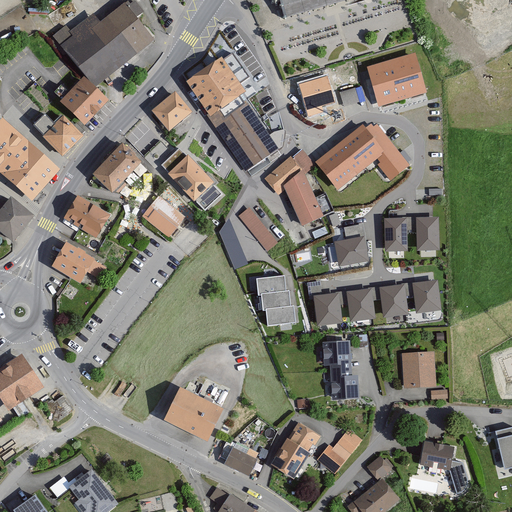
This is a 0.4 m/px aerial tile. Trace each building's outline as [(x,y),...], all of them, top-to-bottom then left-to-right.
[(271,0),(274,8),(283,6),(287,21),(362,0),(271,0)] [(511,0),(439,0),(480,49),(511,22),(511,0)] [(96,89),(155,42),(136,18),(143,13),(136,4),(131,8),(128,4),(103,24),(95,15),(71,33),(67,28),(55,37),(96,89)] [(415,51),(367,65),(378,104),(427,91),(415,51)] [(226,62),(224,59),(189,84),(210,115),(208,117),(246,172),(278,150),(242,98),(248,94),(236,77),(242,73),(232,57),(226,62)] [(87,127),(110,103),(85,79),(71,94),(63,86),(55,94),(63,102),(62,103),(87,127)] [(336,103),(329,79),(301,88),(308,111),(336,103)] [(344,105),(364,99),(360,85),(340,91),(344,105)] [(192,113),(177,94),(154,112),(170,132),(192,113)] [(443,183),(440,104),(428,105),(431,183),(443,183)] [(0,169),(32,198),(61,166),(4,115),(0,119),(0,169)] [(85,137),(63,117),(56,124),(47,116),(37,127),(46,137),(45,138),(65,158),(85,137)] [(367,129),(365,126),(316,165),(338,191),(376,161),(380,165),(377,167),(391,184),(411,168),(388,140),(390,139),(378,125),(374,128),(371,126),(367,129)] [(142,163),(123,146),(95,177),(113,194),(142,163)] [(161,163),(205,210),(223,193),(179,147),(161,163)] [(324,219),(306,175),(315,167),(301,151),(292,159),(291,158),(265,181),(280,198),(286,192),(302,229),(324,219)] [(111,217),(78,198),(65,221),(98,240),(111,217)] [(184,219),(158,199),(143,219),(168,239),(184,219)] [(37,218),(14,200),(0,217),(0,232),(16,245),(37,218)] [(279,244),(249,209),(238,218),(267,254),(279,244)] [(248,263),(229,215),(220,231),(235,268),(248,263)] [(438,215),(416,216),(417,249),(439,248),(438,215)] [(407,216),(384,216),(385,249),(408,249),(407,216)] [(346,238),(334,240),(338,265),(369,259),(363,223),(344,226),(346,238)] [(325,235),(323,230),(312,234),(314,239),(325,235)] [(96,261),(69,245),(54,270),(82,286),(88,275),(98,281),(105,270),(95,264),(96,261)] [(261,292),(286,289),(284,273),(257,276),(259,292),(261,292)] [(437,278),(413,281),(417,311),(442,307),(437,278)] [(409,312),(405,282),(379,285),(384,316),(409,312)] [(372,287),(347,289),(350,319),(375,317),(372,287)] [(266,307),(291,304),(289,288),(286,289),(261,292),(263,308),(266,307)] [(339,291),(314,294),(317,323),(342,321),(339,291)] [(291,304),(266,307),(268,323),(296,320),(294,304),(291,304)] [(353,378),(350,342),(325,344),(326,369),(331,368),(334,402),(361,400),(359,377),(353,378)] [(436,389),(434,354),(402,356),(404,391),(436,389)] [(45,390),(24,358),(0,372),(0,397),(10,413),(45,390)] [(225,410),(183,390),(167,423),(210,443),(225,410)] [(447,401),(447,392),(430,393),(431,402),(447,401)] [(320,438),(298,425),(273,466),(295,479),(320,438)] [(511,428),(496,433),(505,471),(511,469),(511,428)] [(352,456),(338,444),(333,450),(329,447),(318,461),(335,476),(352,456)] [(421,467),(450,472),(457,496),(470,493),(462,464),(452,463),(455,449),(425,444),(421,467)] [(251,477),(259,461),(234,449),(226,465),(251,477)] [(393,469),(384,457),(368,469),(377,481),(393,469)] [(111,511),(119,506),(94,472),(71,489),(80,501),(76,504),(82,511),(111,511)] [(385,511),(401,500),(384,480),(348,508),(350,511),(385,511)] [(257,511),(231,495),(230,498),(216,490),(209,501),(222,508),(219,511),(257,511)] [(47,511),(36,496),(13,511),(47,511)]
